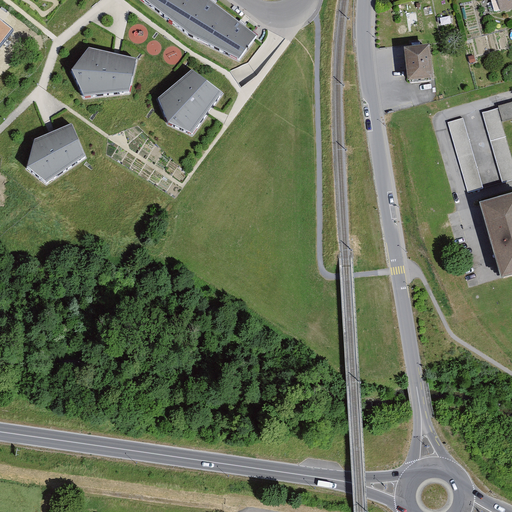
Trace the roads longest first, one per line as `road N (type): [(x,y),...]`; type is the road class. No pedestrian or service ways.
road 1 (unclassified): [(366,0),(373,120),(419,405)]
road 2 (primary): [(0,431),(329,479)]
